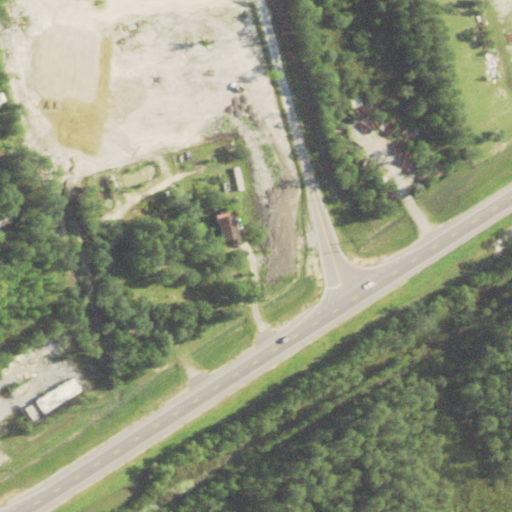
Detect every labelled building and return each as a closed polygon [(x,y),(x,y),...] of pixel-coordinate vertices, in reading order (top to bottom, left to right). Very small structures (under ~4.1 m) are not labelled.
[(234,159),(239,158),(246,182),(241,183),(234,159)] [(187,214),(196,213),(197,221),(187,222),(187,214)] [(213,223),(228,219),(234,243),(219,247),(213,223)] [(218,244),(217,249),(215,248),(214,253),(205,251),(206,247),(202,246),(203,240),(205,241),(206,239),(213,240),(213,243),(218,244)] [(33,405),(69,382),(77,394),(41,417),(33,405)] [(21,412),(28,408),(35,421),(29,425),(21,412)]
